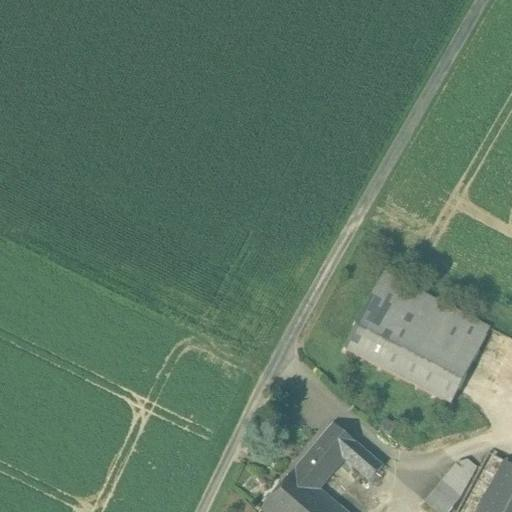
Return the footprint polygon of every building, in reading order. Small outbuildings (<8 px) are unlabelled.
[(489,330),(382,274),(343,350),(450,405),(489,330)] [(334,427),(296,470),(316,489),(317,490),(343,460),(369,483),(382,468),(334,427)] [(473,485),(462,506),(472,511),(479,511),(504,465),(487,457),(480,471),(473,485)] [(457,464),(441,483),(442,484),(459,498),(473,485),(480,471),(468,460),(457,464)] [(479,511),(511,511),(511,469),(504,465),(479,511)] [(296,470),(261,511),(262,511),(302,511),(306,508),(303,505),(316,489),(296,470)] [(442,484),(426,503),(435,511),(447,511),(459,498),(442,484)] [(342,511),(317,490),(316,489),(303,505),(306,508),(302,511),(342,511)]
